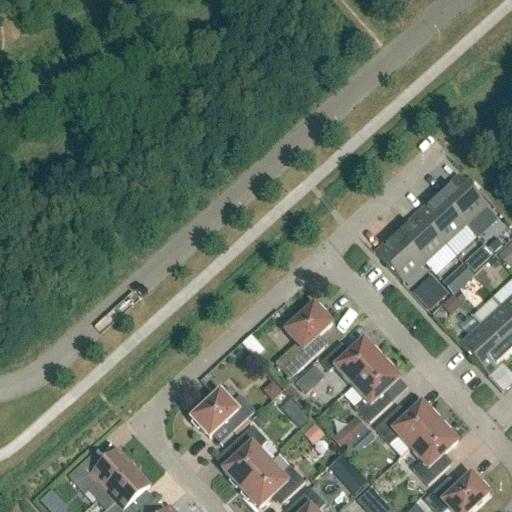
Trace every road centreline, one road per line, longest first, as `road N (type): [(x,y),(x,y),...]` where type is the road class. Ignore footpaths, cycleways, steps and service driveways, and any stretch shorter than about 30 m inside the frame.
road 1 (unclassified): [(0,391),(61,355),(458,0)]
road 2 (residential): [(220,511),(155,439),(154,412),(326,253)]
road 3 (residential): [(487,427),(326,253)]
road 4 (residential): [(326,253),(428,158)]
